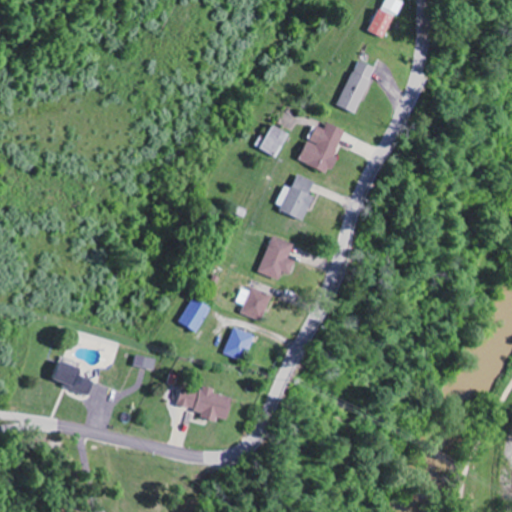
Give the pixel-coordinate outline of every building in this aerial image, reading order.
[(388,39),(403,0),(401,0),(384,0),(372,32),(388,39)] [(355,115),(377,69),(358,60),(337,106),(355,115)] [(347,131),(328,123),(326,130),(316,126),(301,162),(329,174),(347,131)] [(276,158),(289,134),(273,125),(260,149),(276,158)] [(316,182),(299,175),(294,189),(286,186),(277,209),(306,219),(315,195),(312,194),(316,182)] [(295,245),(274,237),(260,272),(281,281),(284,272),(292,276),(297,262),(290,259),(295,245)] [(247,306),(244,313),(266,321),(275,297),(254,289),(253,291),(245,288),(239,303),(247,306)] [(215,309),(196,297),(181,322),(200,333),(215,309)] [(248,363),(259,336),(239,327),(227,354),(248,363)] [(137,365),(157,371),(160,360),(140,355),(137,365)] [(87,369),(64,361),(57,383),(93,396),(98,383),(84,378),(87,369)] [(237,397),(205,389),(204,392),(185,387),(179,408),(231,422),(237,397)]
